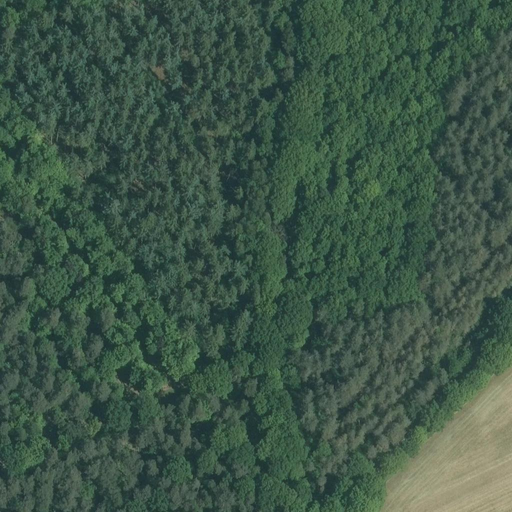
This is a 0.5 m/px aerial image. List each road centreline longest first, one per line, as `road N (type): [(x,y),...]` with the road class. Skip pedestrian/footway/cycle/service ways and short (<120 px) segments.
road 1 (track): [(274,358),(282,231),(319,95),(333,0)]
road 2 (unclassified): [(343,511),(385,457),(511,331)]
road 3 (track): [(130,412),(0,216)]
road 4 (track): [(274,358),(306,511)]
road 5 (track): [(130,412),(274,358)]
road 6 (track): [(0,460),(130,412)]
